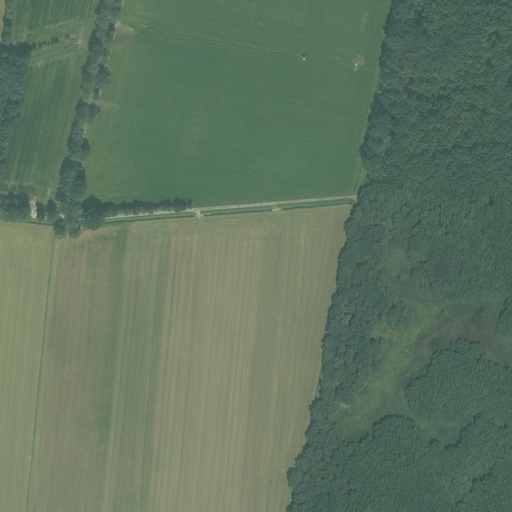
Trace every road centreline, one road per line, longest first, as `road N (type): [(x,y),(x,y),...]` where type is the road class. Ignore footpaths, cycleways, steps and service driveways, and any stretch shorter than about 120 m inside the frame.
road 1 (track): [(63,218),(357,198)]
road 2 (unclassified): [(0,213),(63,218),(111,0)]
